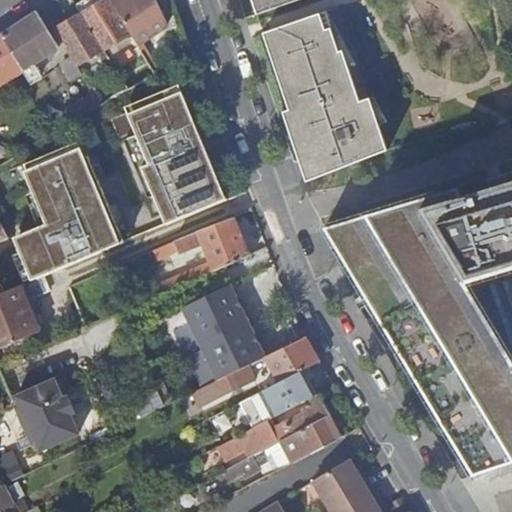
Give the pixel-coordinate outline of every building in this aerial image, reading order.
[(53,0),(41,8),(72,57),(77,65),(98,52),(102,59),(108,56),(103,49),(81,14),(68,22),(54,0),(53,0)] [(81,14),(103,49),(130,33),(110,0),(84,0),(76,5),(81,14)] [(110,0),(130,33),(141,48),(169,28),(156,0),(110,0)] [(251,0),(257,15),(300,0),(251,0)] [(22,70),(29,81),(31,84),(43,77),(34,63),(59,47),(37,11),(1,34),(22,70)] [(304,153),(313,178),(387,149),(369,97),(360,100),(343,50),(339,51),(330,28),(325,30),(319,13),(262,33),(296,129),(301,127),(304,138),(299,140),(304,153)] [(0,34),(0,85),(22,70),(1,34),(0,34)] [(122,79),(129,90),(157,74),(143,52),(139,55),(133,46),(126,50),(132,59),(115,69),(122,79)] [(71,79),(82,73),(77,65),(72,57),(61,63),(71,79)] [(95,94),(102,106),(129,90),(122,79),(95,94)] [(158,199),(171,228),(232,203),(184,88),(127,108),(128,113),(112,119),(119,138),(136,131),(139,138),(127,142),(152,200),(158,199)] [(62,113),(68,125),(91,111),(85,100),(62,113)] [(49,120),(55,132),(68,125),(62,113),(49,120)] [(296,129),(299,140),(304,138),(301,127),(296,129)] [(16,260),(31,300),(52,292),(46,279),(127,246),(79,142),(0,173),(0,205),(21,257),(16,260)] [(298,156),(307,181),(313,178),(304,153),(298,156)] [(511,170),(323,227),(474,474),(511,460),(511,170)] [(250,255),(234,218),(198,234),(197,232),(152,251),(156,261),(193,245),(191,241),(199,237),(210,261),(148,288),(152,298),(168,291),(170,289),(250,255)] [(0,241),(9,238),(0,221),(0,241)] [(202,343),(248,320),(241,306),(238,299),(231,284),(184,307),(202,343)] [(0,314),(26,304),(19,286),(0,294),(0,314)] [(0,348),(38,332),(26,304),(0,314),(0,348)] [(259,342),(256,335),(248,320),(202,343),(219,379),(252,364),(256,362),(266,357),(259,342)] [(307,337),(266,357),(280,382),(304,370),(320,361),(307,337)] [(219,379),(197,390),(204,406),(242,387),(239,382),(261,371),(256,362),(252,364),(219,379)] [(304,370),(280,382),(260,392),(240,402),(242,405),(251,424),(253,428),(268,420),(273,417),(309,399),(314,396),(318,394),(304,370)] [(54,379),(14,398),(16,401),(14,408),(31,446),(38,449),(40,453),(80,434),(71,415),(73,414),(66,397),(63,398),(54,379)] [(158,386),(137,398),(146,413),(167,401),(158,386)] [(68,396),(66,397),(73,414),(75,413),(68,396)] [(327,416),(330,413),(322,397),(316,400),(311,403),(301,408),(303,413),(286,423),(285,422),(273,428),(268,420),(253,428),(238,435),(223,444),(217,447),(225,461),(246,449),(250,457),(264,450),(265,449),(327,416)] [(251,424),(242,405),(241,405),(239,408),(238,412),(238,416),(239,419),(242,422),(245,424),(248,424),(251,424)] [(126,415),(109,423),(113,431),(130,422),(126,415)] [(265,449),(268,456),(285,447),(293,462),(339,438),(327,416),(265,449)] [(285,447),(268,456),(276,471),(293,462),(285,447)] [(250,457),(219,473),(224,483),(244,473),(246,477),(261,469),(259,465),(269,460),(264,450),(250,457)] [(355,467),(349,458),(312,480),(331,511),(332,511),(372,488),(359,466),(355,467)] [(20,465),(2,474),(5,485),(25,475),(20,465)] [(15,503),(5,485),(0,487),(0,511),(2,511),(1,510),(15,503)] [(381,502),(372,488),(332,511),(380,511),(376,505),(381,502)] [(408,511),(410,511),(401,497),(393,502),(398,511),(408,511)] [(284,511),(278,501),(259,511),(284,511)]
